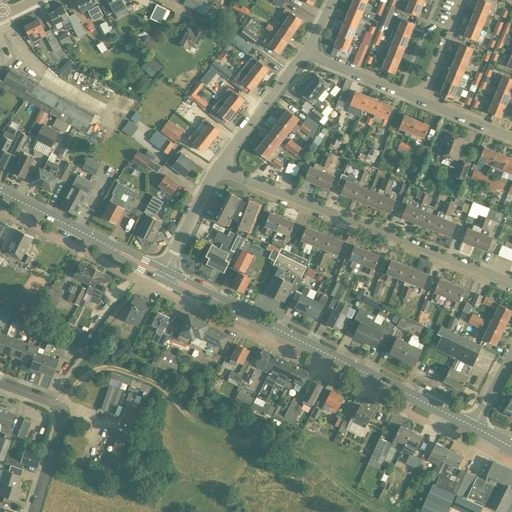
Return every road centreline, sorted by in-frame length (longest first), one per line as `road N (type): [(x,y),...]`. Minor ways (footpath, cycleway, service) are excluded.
road 1 (secondary): [(472,427),(162,275)]
road 2 (residential): [(511,283),(216,168)]
road 3 (secondary): [(162,275),(0,192)]
road 4 (residential): [(216,168),(306,50)]
road 5 (residential): [(421,101),(306,50)]
